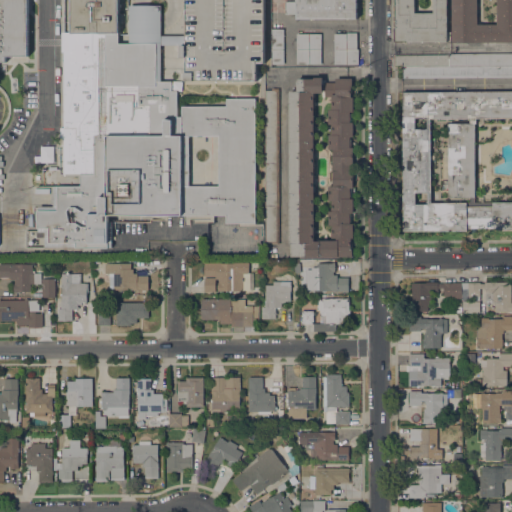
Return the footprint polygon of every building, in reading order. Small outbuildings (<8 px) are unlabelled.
[(27,0),(27,56),(6,56),(6,62),(0,62),(0,0),(27,0)] [(75,247),(45,247),(45,238),(36,238),(36,231),(38,231),(38,228),(37,228),(37,210),(38,210),(38,206),(53,206),(53,185),(80,185),(80,174),(63,174),(63,138),(60,138),(60,127),(63,127),(64,52),(61,52),(61,33),(70,33),(70,0),(118,0),(118,43),(129,43),(129,5),(160,5),(160,81),(171,81),(171,91),(177,91),(177,117),(181,117),(181,106),(226,106),(226,98),(255,98),(255,223),(226,223),(226,215),(182,215),(182,216),(107,215),(107,221),(111,221),(111,247),(107,247),(107,248),(75,247)] [(185,57),(180,57),(180,45),(185,45),(185,0),(264,0),(264,63),(256,63),(256,81),(184,81),(184,72),(185,72),(185,57)] [(296,19),(296,0),(356,0),(356,19),(296,19)] [(394,41),(394,0),(446,0),(446,41),(394,41)] [(511,42),(451,42),(451,0),(511,0),(511,42)] [(295,1),(295,14),(284,14),(284,1),(295,1)] [(271,64),(271,28),(283,28),(283,64),(271,64)] [(346,33),(356,32),(356,49),(358,49),(358,60),(359,60),(359,64),(334,64),(334,33),(346,33)] [(296,33),(321,33),(321,64),(296,64),(296,33)] [(511,65),(449,66),(449,55),(449,54),(511,53),(511,65)] [(402,66),(394,66),(394,55),(449,55),(449,66),(402,66)] [(511,76),(402,77),(402,66),(449,66),(511,65),(511,76)] [(296,90),(296,78),(313,78),(313,77),(322,77),(322,86),(323,86),(323,90),(322,90),(322,93),(313,93),(314,241),(318,241),(318,240),(331,240),(331,225),(328,225),(328,211),(331,211),(331,200),(328,200),(328,186),(332,186),(332,149),(328,149),(328,134),(330,134),(330,124),(328,124),(328,109),(331,109),(331,96),(324,96),(324,82),(326,82),(335,82),(335,78),(352,78),(352,97),(353,97),(353,112),(350,112),(350,122),(353,122),(353,137),(350,137),(350,147),(352,147),(353,188),(350,188),(350,198),(353,198),(353,213),(350,213),(350,223),(352,223),(352,238),(351,238),(351,242),(352,242),(352,256),(291,257),(291,243),(289,243),(289,90),(296,90)] [(271,90),(271,88),(279,88),(279,244),(271,244),(271,242),(265,242),(265,90),(271,90)] [(471,227),(466,228),(467,230),(403,231),(403,209),(402,112),(403,112),(403,92),(511,91),(511,229),(493,230),(493,228),(476,228),(476,234),(471,235),(471,227)] [(56,171),(56,183),(43,183),(44,171),(56,171)] [(246,254),(246,240),(259,240),(259,254),(246,254)] [(248,273),(249,273),(249,290),(231,291),(231,293),(226,293),(226,291),(219,291),(218,291),(217,282),(219,282),(219,279),(215,279),(215,292),(204,292),(204,278),(215,278),(215,276),(204,276),(204,262),(220,262),(220,263),(234,263),(234,262),(248,262),(248,273)] [(332,263),(332,262),(335,262),(335,271),(333,271),(333,275),(337,275),(337,278),(348,277),(348,291),(332,291),(332,290),(315,291),(315,290),(306,290),(306,270),(316,269),(316,263),(332,263)] [(105,273),(105,263),(130,263),(131,269),(133,269),(133,273),(137,273),(137,275),(148,275),(148,290),(130,290),(130,289),(113,289),(113,288),(109,288),(109,273),(105,273)] [(0,264),(32,264),(32,273),(41,273),(41,283),(30,284),(30,291),(19,291),(19,292),(13,292),(13,283),(14,283),(14,280),(10,280),(10,277),(0,277),(0,264)] [(72,320),(57,320),(57,308),(60,308),(60,301),(61,301),(61,273),(81,273),(81,283),(87,283),(88,283),(88,291),(86,291),(86,303),(81,303),(81,304),(77,304),(77,309),(76,309),(76,310),(74,310),(73,309),(72,309),(72,320)] [(55,296),(42,296),(42,278),(55,278),(55,296)] [(273,285),(273,281),(283,281),(283,284),(291,285),(291,293),(290,293),(290,301),(285,301),(285,302),(281,302),(281,308),(275,307),(275,319),(261,318),(261,307),(264,307),(264,300),(265,300),(265,285),(273,285)] [(409,311),(409,297),(412,297),(412,290),(411,290),(411,284),(411,282),(437,283),(442,284),(442,288),(437,288),(437,293),(431,293),(431,303),(428,303),(428,311),(409,311)] [(461,298),(454,298),(454,296),(443,296),(443,283),(454,283),(454,282),(461,282),(461,298)] [(461,282),(480,282),(480,283),(484,283),(484,282),(511,282),(511,302),(511,312),(495,312),(495,304),(484,304),(484,293),(485,293),(485,289),(484,289),(484,288),(479,288),(479,300),(461,300),(461,298),(461,282)] [(349,298),(349,310),(350,310),(350,315),(345,315),(345,324),(335,324),(336,331),(313,331),(313,324),(301,324),(301,310),(313,310),(313,323),(320,323),(319,310),(317,310),(317,298),(349,298)] [(231,326),(231,323),(219,323),(219,319),(201,319),(201,299),(230,299),(245,299),(245,306),(258,306),(258,326),(254,326),(254,330),(244,330),(244,326),(231,326)] [(42,327),(28,327),(28,325),(17,325),(17,321),(0,321),(0,300),(28,300),(28,313),(30,313),(30,314),(42,313),(42,327)] [(116,302),(148,302),(148,317),(137,317),(137,323),(130,323),(130,325),(116,325),(116,302)] [(98,325),(98,311),(110,311),(110,325),(98,325)] [(447,319),(447,333),(442,333),(442,334),(441,334),(441,348),(422,348),(422,339),(423,339),(423,334),(425,334),(425,328),(420,328),(420,330),(409,330),(409,316),(420,316),(420,318),(426,318),(426,319),(447,319)] [(488,318),(502,318),(502,316),(511,316),(511,330),(503,330),(503,333),(502,333),(502,339),(502,345),(502,348),(476,348),(476,338),(476,326),(481,326),(481,318),(488,318)] [(424,353),(424,358),(435,358),(435,356),(440,356),(440,358),(449,358),(449,368),(449,377),(441,377),(441,386),(435,386),(435,385),(422,385),(422,386),(408,386),(408,371),(406,371),(406,365),(409,365),(409,353),(424,353)] [(474,363),(463,363),(463,353),(475,353),(474,363)] [(511,353),(511,366),(503,366),(503,370),(507,370),(507,386),(501,386),(501,385),(488,385),(488,386),(482,386),(482,367),(480,367),(480,360),(486,360),(486,358),(499,358),(499,353),(511,353)] [(337,411),(338,411),(338,410),(341,410),(341,411),(349,411),(349,424),(335,424),(335,423),(326,423),(326,411),(326,406),(323,406),(323,377),(326,377),(326,374),(341,374),(341,383),(342,383),(342,386),(346,386),(346,387),(347,387),(347,390),(346,390),(346,392),(349,392),(349,394),(349,396),(349,401),(349,403),(349,406),(344,406),(344,407),(342,407),(342,406),(338,407),(336,407),(337,411)] [(302,376),(315,376),(315,387),(316,387),(316,392),(315,392),(315,409),(307,409),(307,418),(288,418),(288,401),(286,401),(286,399),(288,399),(288,396),(286,396),(286,394),(288,394),(288,393),(287,393),(287,391),(295,391),(295,390),(299,390),(299,388),(302,388),(302,376)] [(116,378),(129,377),(129,394),(129,408),(128,408),(128,417),(118,418),(118,415),(107,415),(103,415),(103,409),(102,409),(101,408),(101,407),(101,404),(101,403),(101,402),(100,402),(100,400),(101,400),(101,391),(110,391),(110,392),(113,392),(113,389),(116,389),(116,378)] [(203,377),(203,407),(186,407),(186,401),(177,401),(177,381),(186,381),(186,377),(203,377)] [(232,410),(232,411),(220,411),(220,416),(212,416),(212,393),(211,393),(211,377),(240,377),(240,397),(239,397),(239,410),(232,410)] [(248,411),(248,377),(262,377),(262,388),(264,388),(264,392),(269,392),(269,395),(274,395),(274,401),(275,401),(275,403),(274,403),(274,405),(275,405),(275,406),(276,406),(276,409),(275,409),(275,411),(270,411),(270,414),(258,414),(258,411),(248,411)] [(18,411),(16,411),(16,422),(9,422),(9,420),(0,420),(0,392),(1,392),(1,389),(4,389),(4,378),(17,378),(18,411)] [(29,416),(29,412),(25,412),(25,378),(29,378),(36,378),(39,378),(39,389),(42,389),(42,393),(47,393),(47,384),(54,384),(55,397),(52,397),(52,406),(53,406),(53,412),(45,412),(45,416),(29,416)] [(76,405),(66,405),(66,390),(67,390),(67,381),(75,381),(75,378),(92,378),(92,406),(76,406),(76,405)] [(145,419),(137,418),(138,394),(137,394),(137,387),(135,387),(135,384),(137,384),(137,378),(151,378),(150,389),(153,389),(153,393),(163,393),(163,397),(169,397),(169,411),(164,411),(164,412),(158,412),(158,414),(169,414),(168,427),(157,427),(157,416),(145,416),(145,419)] [(427,423),(423,423),(423,408),(423,405),(409,405),(409,391),(421,391),(421,392),(426,392),(426,393),(439,393),(439,392),(442,392),(442,393),(447,393),(447,408),(440,408),(440,422),(427,422),(427,423)] [(472,407),(473,393),(481,393),(481,392),(483,392),(483,393),(491,393),(491,392),(502,393),(502,391),(511,391),(511,405),(499,405),(499,413),(500,413),(500,422),(489,422),(489,423),(484,423),(484,422),(482,422),(482,408),(480,408),(472,407)] [(95,411),(100,411),(100,416),(105,416),(105,428),(95,428),(95,411)] [(169,427),(169,413),(181,413),(181,415),(188,415),(188,426),(181,426),(181,427),(169,427)] [(70,427),(58,427),(58,414),(70,414),(70,427)] [(214,418),(215,427),(206,427),(206,418),(214,418)] [(511,427),(511,441),(502,441),(502,444),(501,444),(500,460),(485,459),(485,456),(480,456),(480,444),(482,444),(482,442),(485,442),(485,439),(480,439),(480,429),(486,429),(486,430),(498,430),(498,429),(501,430),(501,427),(511,427)] [(437,443),(442,443),(442,458),(435,458),(422,458),(422,460),(420,460),(409,460),(409,453),(408,453),(408,450),(409,450),(409,446),(419,446),(419,443),(421,443),(421,440),(409,441),(409,429),(437,428),(437,443)] [(193,429),(205,431),(203,443),(191,441),(193,429)] [(317,432),(335,432),(335,440),(333,440),(333,444),(337,444),(337,446),(348,446),(348,460),(316,460),(316,450),(313,450),(313,442),(307,442),(307,445),(301,445),(301,442),(299,442),(299,432),(317,432)] [(298,465),(298,472),(292,477),(290,475),(289,476),(287,473),(288,472),(288,471),(281,477),(272,484),(271,483),(257,494),(255,492),(253,490),(253,489),(249,484),(240,491),(232,479),(258,460),(256,457),(268,449),(272,449),(276,455),(277,455),(282,461),(281,461),(287,469),(292,465),(280,437),(286,435),(298,465)] [(227,442),(229,440),(238,445),(236,448),(243,453),(234,468),(226,463),(227,462),(224,460),(222,464),(220,463),(214,472),(202,465),(210,451),(211,451),(219,437),(227,442)] [(0,447),(7,447),(7,438),(19,438),(19,452),(18,452),(18,468),(9,468),(9,466),(6,466),(6,471),(4,471),(3,483),(0,482),(0,447)] [(56,463),(62,463),(62,448),(69,448),(69,440),(80,440),(80,447),(87,447),(87,449),(89,449),(89,452),(87,452),(87,464),(82,464),(82,466),(78,466),(78,470),(72,470),(72,481),(58,481),(58,469),(61,469),(56,469),(56,463)] [(150,441),(150,444),(158,444),(158,478),(145,478),(145,477),(143,477),(144,467),(142,467),(142,463),(133,463),(133,448),(132,448),(132,444),(139,444),(139,440),(150,441)] [(192,468),(183,468),(183,471),(166,472),(166,442),(184,442),(184,444),(192,444),(192,468)] [(56,469),(56,473),(53,473),(53,474),(52,474),(52,482),(38,482),(38,471),(36,471),(36,467),(31,467),(31,464),(26,464),(26,454),(25,454),(25,448),(30,448),(30,443),(45,443),(45,448),(52,448),(52,451),(56,451),(56,455),(56,463),(56,469)] [(116,446),(116,450),(123,450),(123,465),(124,465),(124,467),(115,468),(115,466),(112,466),(112,470),(109,470),(109,481),(95,481),(95,465),(96,465),(96,452),(96,446),(116,446)] [(461,461),(453,461),(453,453),(461,453),(461,461)] [(449,474),(449,483),(441,483),(441,493),(425,492),(425,493),(424,493),(424,498),(408,498),(408,484),(419,484),(419,480),(416,480),(416,475),(417,475),(417,470),(416,470),(416,469),(415,469),(416,465),(435,465),(435,464),(441,464),(441,474),(449,474)] [(479,475),(481,475),(481,466),(487,466),(487,467),(502,468),(502,464),(511,464),(511,479),(503,479),(503,482),(502,482),(502,488),(503,488),(502,494),(502,497),(479,497),(479,475)] [(349,468),(349,472),(348,472),(348,477),(349,477),(349,482),(338,482),(338,484),(333,484),(333,489),(331,489),(331,494),(321,494),(321,495),(314,495),(314,488),(309,489),(309,476),(314,476),(314,468),(349,468)] [(252,511),(249,506),(259,500),(260,503),(266,499),(266,500),(279,492),(283,498),(286,496),(292,505),(289,507),(291,511),(252,511)] [(325,510),(327,509),(345,509),(345,511),(300,511),(300,500),(325,500),(325,510)] [(422,511),(422,503),(424,503),(424,502),(441,502),(441,511),(422,511)] [(500,511),(480,511),(480,508),(482,508),(482,503),(495,503),(495,502),(500,502),(500,511)]
